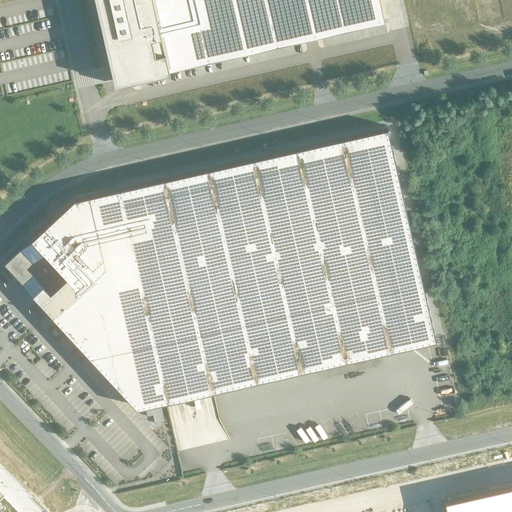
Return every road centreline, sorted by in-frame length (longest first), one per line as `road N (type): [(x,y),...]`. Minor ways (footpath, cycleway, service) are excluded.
road 1 (unclassified): [(0,228),(47,187),(91,164),(511,66)]
road 2 (unclassified): [(176,511),(511,435)]
road 3 (unclassified): [(0,391),(117,511)]
